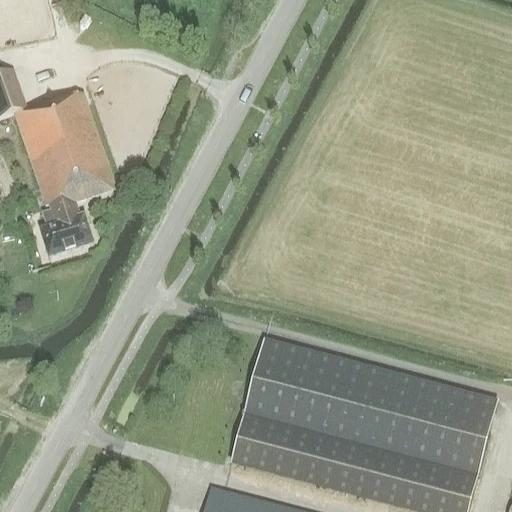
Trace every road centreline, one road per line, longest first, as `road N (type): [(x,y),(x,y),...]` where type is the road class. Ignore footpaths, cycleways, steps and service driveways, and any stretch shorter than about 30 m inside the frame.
road 1 (secondary): [(19,511),(293,0)]
road 2 (track): [(511,397),(137,292)]
